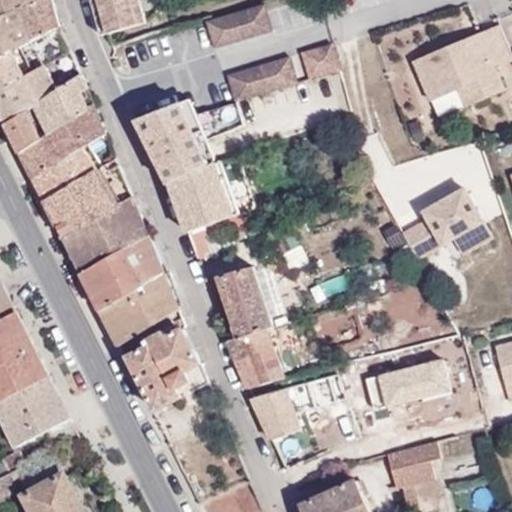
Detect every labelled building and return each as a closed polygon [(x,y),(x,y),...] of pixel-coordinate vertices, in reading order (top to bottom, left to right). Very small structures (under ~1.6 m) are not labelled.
[(0,0),(0,19),(22,9),(42,0),(0,0)] [(52,0),(42,0),(22,9),(33,42),(62,29),(52,0)] [(117,35),(142,27),(133,0),(92,0),(105,39),(117,35)] [(133,0),(142,27),(149,25),(140,0),(133,0)] [(266,0),(207,17),(217,49),(274,33),(268,9),(266,0)] [(22,9),(0,19),(0,59),(15,51),(27,74),(72,50),(62,29),(33,42),(22,9)] [(511,53),(500,25),(414,60),(431,101),(460,89),(467,106),(507,90),(498,68),(511,61),(511,53)] [(335,45),(302,54),(309,78),(330,71),(340,70),(335,45)] [(27,74),(0,88),(0,107),(9,125),(35,106),(85,75),(72,50),(27,74)] [(15,51),(0,59),(0,88),(27,74),(15,51)] [(291,57),(229,75),(238,100),(299,81),(291,57)] [(85,75),(35,106),(52,136),(97,107),(85,75)] [(180,104),(139,119),(169,177),(206,162),(187,117),(180,104)] [(35,106),(9,125),(23,154),(52,136),(35,106)] [(52,136),(23,154),(36,178),(89,145),(109,135),(97,107),(52,136)] [(89,145),(36,178),(47,200),(104,166),(89,145)] [(206,162),(169,177),(185,223),(231,205),(214,157),(206,162)] [(104,166),(47,200),(67,239),(135,197),(118,159),(104,166)] [(406,237),(420,263),(487,226),(468,193),(427,215),(431,223),(406,237)] [(135,197),(67,239),(83,273),(126,249),(151,236),(135,197)] [(151,236),(126,249),(147,285),(166,274),(151,236)] [(126,249),(83,273),(102,311),(147,285),(126,249)] [(219,276),(241,338),(268,330),(274,328),(254,267),(219,276)] [(147,285),(102,311),(120,347),(182,309),(166,274),(147,285)] [(0,279),(0,322),(17,313),(0,279)] [(17,313),(0,322),(0,369),(37,351),(17,313)] [(204,366),(188,325),(180,330),(173,320),(162,326),(165,331),(150,339),(153,346),(130,357),(156,407),(159,407),(161,409),(185,397),(180,389),(195,382),(190,372),(204,366)] [(241,338),(230,341),(248,387),(250,390),(286,379),(268,330),(241,338)] [(511,343),(497,348),(511,401),(511,343)] [(81,438),(37,351),(0,369),(0,411),(18,447),(47,433),(56,451),(81,438)] [(448,358),(371,377),(379,410),(456,390),(448,358)] [(254,399),(273,440),(303,430),(293,403),(314,395),(319,411),(346,404),(343,391),(356,388),(351,372),(310,382),(254,399)] [(439,442),(389,455),(397,488),(405,487),(410,511),(420,511),(414,484),(437,479),(432,460),(443,458),(439,442)] [(25,467),(28,465),(20,452),(4,461),(11,474),(25,467)] [(11,474),(0,479),(0,501),(15,493),(15,485),(30,478),(25,467),(11,474)] [(85,511),(66,475),(26,497),(33,511),(85,511)] [(304,508),(297,511),(296,511),(370,511),(356,479),(303,503),(304,508)]
